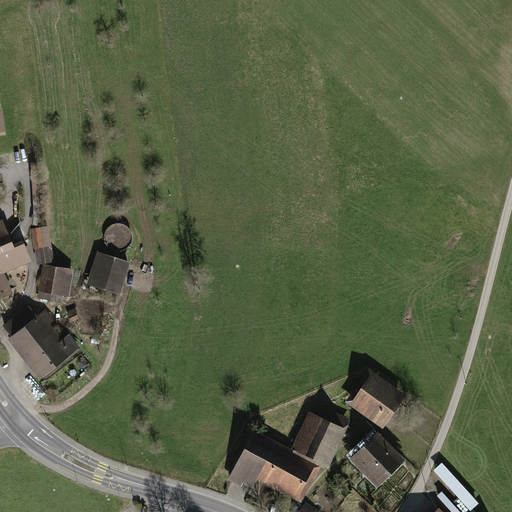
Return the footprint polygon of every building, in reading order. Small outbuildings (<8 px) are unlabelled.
[(1,223),(0,223),(0,252),(12,248),(7,237),(6,237),(1,223)] [(47,228),(35,230),(38,247),(37,248),(39,262),(53,260),(47,228)] [(12,248),(0,252),(0,272),(29,260),(22,243),(12,248)] [(128,264),(100,254),(90,284),(119,293),(128,264)] [(45,265),(43,277),(54,279),(56,267),(45,265)] [(54,279),(43,277),(41,289),(63,293),(68,269),(56,267),(54,279)] [(29,307),(5,326),(20,345),(48,325),(48,324),(47,322),(51,319),(48,316),(44,318),(40,315),(37,318),(29,307)] [(77,318),(74,309),(68,311),(71,320),(77,318)] [(48,325),(20,345),(27,355),(55,334),(48,325)] [(55,334),(27,355),(42,375),(77,348),(67,336),(60,342),(55,334)] [(371,380),(356,399),(385,420),(400,400),(371,380)] [(317,419),(310,415),(295,448),(327,462),(345,421),(321,410),(317,419)] [(377,435),(353,458),(378,484),(401,461),(377,435)] [(254,436),(231,478),(242,484),(244,481),(252,485),(259,473),(297,495),(312,468),(254,436)] [(448,484),(437,494),(454,511),(468,511),(481,501),(442,460),(433,468),(448,484)] [(306,503),(299,511),(310,511),(308,510),(310,507),(306,503)]
